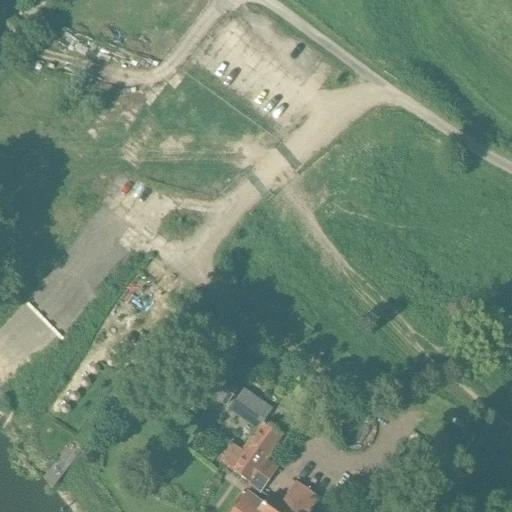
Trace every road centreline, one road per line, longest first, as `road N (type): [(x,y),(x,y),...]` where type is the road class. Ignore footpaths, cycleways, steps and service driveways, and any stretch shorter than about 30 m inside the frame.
road 1 (unclassified): [(511,171),(263,0)]
road 2 (track): [(226,0),(157,79),(119,83),(43,55)]
